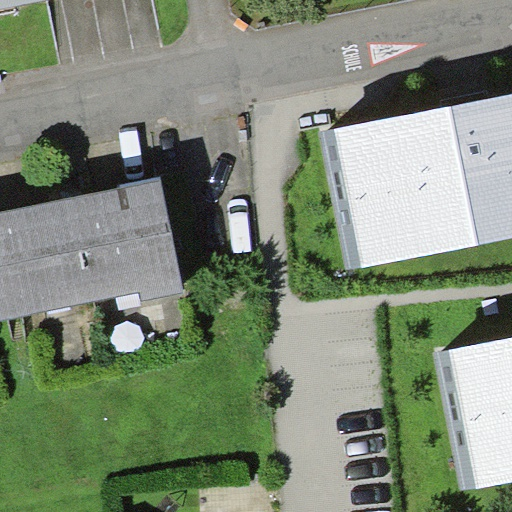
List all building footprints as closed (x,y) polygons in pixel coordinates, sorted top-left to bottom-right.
[(0,0),(0,9),(44,0),(0,0)] [(361,267),(511,237),(511,93),(334,128),(361,267)] [(160,178),(0,210),(0,264),(11,318),(140,292),(141,300),(183,291),(160,178)] [(0,319),(11,318),(0,264),(0,319)] [(477,488),(511,481),(511,336),(449,349),(477,488)]
